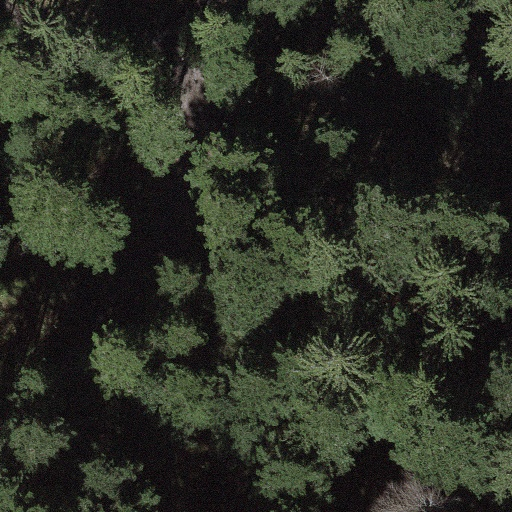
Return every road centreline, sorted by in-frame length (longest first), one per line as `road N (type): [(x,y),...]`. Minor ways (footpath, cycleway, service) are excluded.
road 1 (track): [(0,403),(41,383),(131,260),(194,197),(213,139),(156,74)]
road 2 (track): [(156,74),(15,0)]
